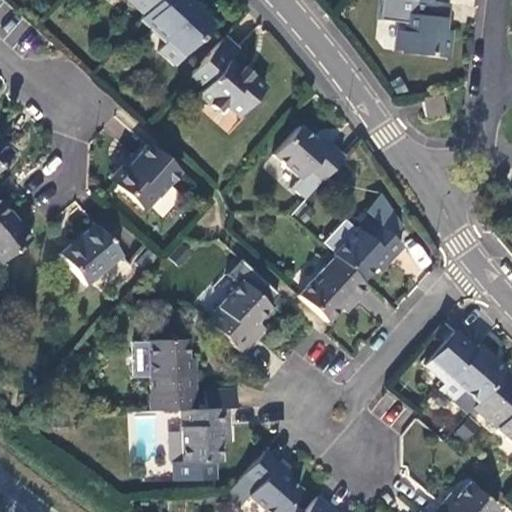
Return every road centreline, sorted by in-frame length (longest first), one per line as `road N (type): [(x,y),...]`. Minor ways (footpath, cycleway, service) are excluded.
road 1 (tertiary): [(434,199),(276,0)]
road 2 (residential): [(470,262),(334,420)]
road 3 (residential): [(0,66),(67,122),(52,195)]
road 4 (residential): [(434,199),(487,154),(493,82)]
